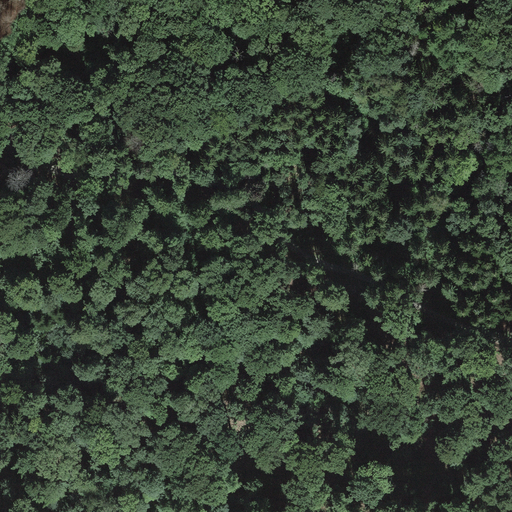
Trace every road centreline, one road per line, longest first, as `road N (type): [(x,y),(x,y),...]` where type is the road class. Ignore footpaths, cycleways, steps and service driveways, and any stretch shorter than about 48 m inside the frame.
road 1 (track): [(0,143),(75,176),(167,169),(218,183),(254,202),(308,259),(511,342)]
road 2 (track): [(296,0),(347,94),(439,206),(436,219),(422,226),(403,220),(393,199)]
